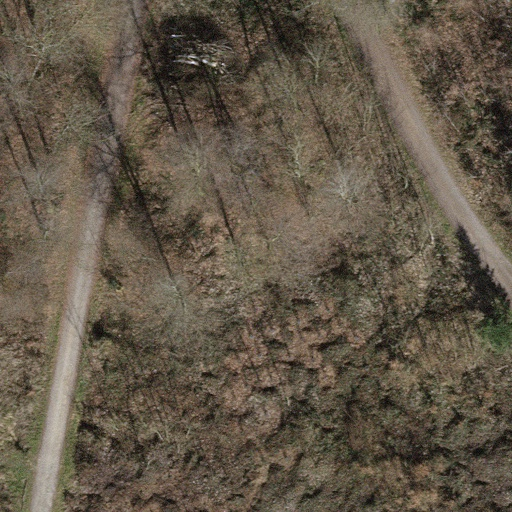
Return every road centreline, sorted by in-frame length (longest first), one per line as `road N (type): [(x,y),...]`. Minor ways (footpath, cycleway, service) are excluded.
road 1 (track): [(3,511),(7,454),(136,0)]
road 2 (track): [(325,0),(447,233),(511,317)]
